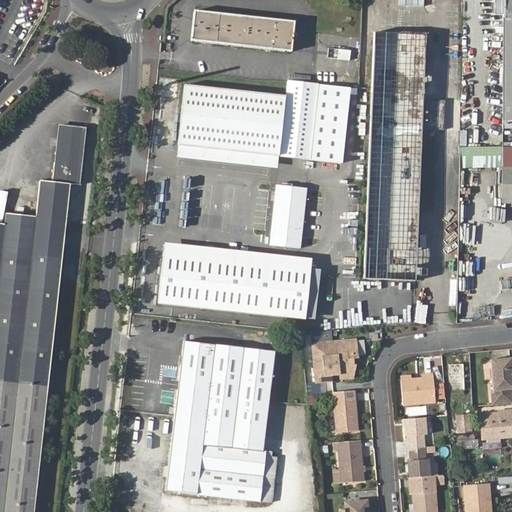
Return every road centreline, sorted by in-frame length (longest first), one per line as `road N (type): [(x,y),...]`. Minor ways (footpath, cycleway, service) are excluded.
road 1 (residential): [(129,39),(85,511)]
road 2 (unknown): [(455,338),(445,267),(450,103),(440,23),(424,6),(378,3)]
road 3 (residential): [(511,333),(411,343),(387,354),(378,378),(390,511)]
road 4 (unknown): [(240,175),(300,171),(328,181),(328,309)]
